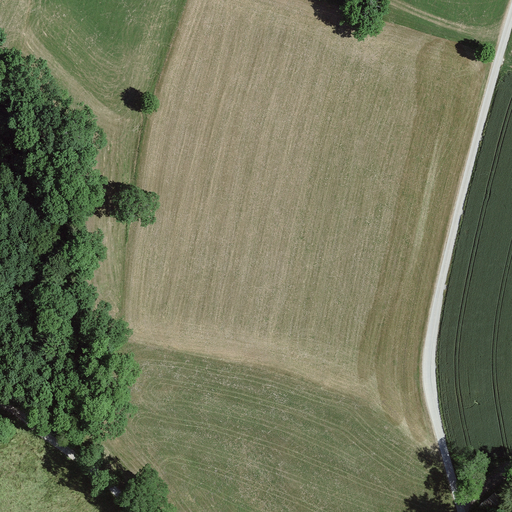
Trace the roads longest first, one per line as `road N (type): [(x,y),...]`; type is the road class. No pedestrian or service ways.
road 1 (unclassified): [(464,511),(431,392),(431,344),(511,29)]
road 2 (track): [(134,511),(82,457),(0,402)]
